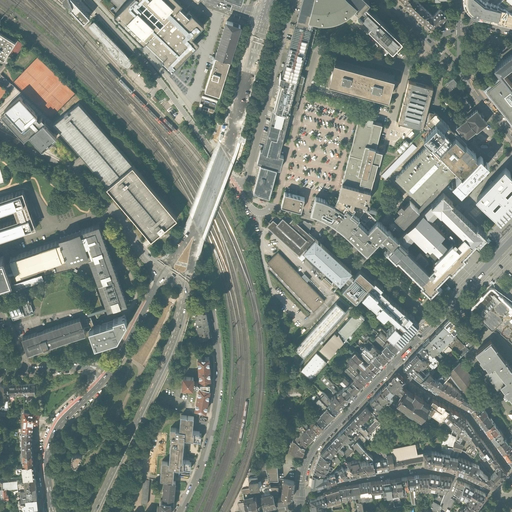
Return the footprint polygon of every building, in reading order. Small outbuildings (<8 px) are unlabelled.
[(61,0),(68,6),(84,23),(90,17),(73,0),(61,0)] [(130,0),(122,8),(119,11),(115,15),(118,18),(120,21),(125,26),(131,31),(136,36),(137,37),(141,42),(142,42),(144,40),(149,45),(152,48),(158,53),(155,56),(172,72),(174,70),(179,65),(185,59),(187,57),(192,52),(199,45),(198,44),(193,38),(195,36),(197,34),(205,26),(193,15),(190,12),(188,15),(186,13),(183,10),(181,8),(179,6),(182,3),(178,0),(130,0)] [(295,24),(311,28),(313,21),(323,22),(331,21),(338,20),(343,17),(349,13),(354,9),(359,14),(366,7),(370,2),(367,0),(301,0),(299,10),(295,24)] [(431,15),(415,0),(408,0),(406,2),(404,4),(414,13),(423,22),(424,21),(431,15)] [(463,0),(464,1),(464,3),(464,4),(464,5),(465,7),(466,8),(467,10),(468,11),(469,12),(470,14),(472,15),(474,16),(476,16),(481,17),(486,19),(486,18),(497,5),(495,3),(493,4),(492,3),(491,2),(490,3),(487,1),(485,0),(463,0)] [(486,18),(486,19),(508,24),(511,25),(511,23),(511,12),(511,13),(511,12),(511,0),(500,0),(497,5),(486,18)] [(372,13),(366,7),(359,14),(358,15),(361,18),(362,17),(370,25),(368,28),(374,34),(392,51),(394,49),(402,41),(391,31),(383,23),(380,20),(372,13)] [(437,27),(441,23),(444,19),(447,16),(440,9),(433,16),(431,15),(424,21),(434,30),(437,27)] [(94,21),(88,26),(105,44),(110,53),(118,61),(128,68),(133,63),(117,45),(94,21)] [(223,58),(230,60),(239,31),(240,25),(232,23),(226,21),(225,26),(225,27),(224,27),(218,48),(215,56),(221,57),(223,58)] [(311,28),(295,24),(290,46),(283,71),(298,75),(299,72),(302,59),(305,49),(306,44),(309,45),(313,45),(317,29),(311,28)] [(0,56),(4,59),(15,41),(0,31),(0,56)] [(25,68),(35,56),(28,50),(18,63),(25,68)] [(495,102),(497,104),(498,105),(499,104),(511,120),(511,119),(511,51),(505,57),(494,67),(499,73),(484,86),(496,101),(495,102)] [(221,57),(215,56),(214,59),(213,63),(212,66),(211,70),(210,74),(209,77),(208,79),(208,81),(207,83),(207,84),(206,87),(205,88),(205,91),(210,92),(212,93),(213,93),(219,95),(220,92),(221,89),(222,86),(222,85),(223,83),(224,81),(224,80),(225,78),(226,74),(226,73),(227,72),(227,71),(228,67),(229,64),(230,60),(223,58),(221,57)] [(392,83),(394,77),(333,62),(328,84),(357,91),(388,99),(389,94),(392,83)] [(281,80),(274,108),(288,112),(295,114),(305,77),(298,75),(283,71),(282,75),(282,74),(281,74),(279,79),(281,80)] [(461,107),(464,111),(471,106),(465,99),(463,101),(458,95),(463,91),(457,84),(458,83),(453,77),(447,82),(447,83),(444,86),(449,91),(455,98),(456,97),(460,102),(458,104),(461,107)] [(413,82),(408,81),(398,122),(400,123),(401,123),(413,126),(419,127),(423,128),(427,111),(433,87),(413,82)] [(37,116),(20,96),(6,109),(4,110),(7,113),(6,113),(5,113),(1,116),(2,117),(0,118),(11,132),(15,135),(17,133),(24,141),(28,137),(30,136),(42,150),(45,148),(56,138),(44,123),(45,122),(42,118),(39,121),(38,119),(36,117),(37,116)] [(107,189),(150,240),(151,241),(159,234),(177,219),(141,176),(132,167),(79,103),(68,113),(66,114),(53,125),(80,157),(82,159),(85,162),(107,189)] [(466,116),(466,117),(476,129),(477,130),(487,121),(483,115),(477,107),(466,116)] [(202,114),(212,117),(214,111),(204,108),(202,114)] [(288,112),(274,108),(270,123),(268,131),(282,135),(288,112)] [(423,128),(422,137),(427,144),(453,168),(460,174),(461,173),(462,174),(477,158),(474,155),(476,153),(466,144),(466,143),(458,136),(458,135),(455,132),(454,133),(448,127),(449,126),(437,115),(437,113),(429,111),(427,111),(423,128)] [(362,119),(358,118),(342,182),(370,189),(371,184),(376,169),(377,162),(379,163),(382,151),(375,149),(382,124),(376,122),(371,121),(373,117),(366,115),(365,120),(362,119)] [(466,137),(476,129),(466,117),(462,121),(456,125),(466,137)] [(282,135),(268,131),(263,151),(260,150),(257,164),(261,164),(253,193),(261,195),(269,197),(277,169),(280,170),(284,156),(277,154),(278,151),(282,135)] [(405,139),(396,149),(398,151),(400,153),(409,143),(406,140),(405,139)] [(381,175),(385,180),(417,148),(412,143),(381,175)] [(440,182),(453,168),(427,144),(395,177),(421,202),(440,182)] [(462,174),(461,173),(460,174),(451,183),(461,192),(477,175),(480,172),(483,168),(488,163),(480,155),(477,158),(462,174)] [(511,174),(506,168),(504,166),(488,182),(475,196),(482,203),(487,208),(500,220),(511,208),(511,207),(511,174)] [(313,205),(311,214),(318,216),(325,220),(333,224),(340,229),(353,241),(367,254),(381,238),(389,246),(391,247),(398,240),(397,239),(381,224),(380,224),(375,218),(368,211),(367,211),(366,209),(370,189),(342,182),(338,196),(334,204),(328,201),(315,197),(313,205)] [(0,240),(1,240),(2,240),(26,231),(28,231),(29,230),(36,228),(34,222),(30,209),(23,190),(0,198),(0,240)] [(459,265),(466,257),(465,256),(464,255),(476,242),(477,243),(478,244),(488,234),(484,230),(477,224),(475,225),(462,212),(452,203),(454,202),(444,192),(437,199),(431,206),(427,210),(423,214),(409,228),(404,233),(403,234),(401,237),(398,240),(391,247),(386,252),(396,261),(397,259),(422,283),(420,285),(430,294),(439,285),(438,284),(437,283),(449,270),(450,271),(451,272),(459,265)] [(304,198),(285,193),(281,205),(289,207),(301,210),(303,202),(304,198)] [(404,228),(420,211),(410,202),(404,208),(401,206),(399,208),(397,210),(400,212),(394,218),(404,228)] [(282,218),(278,223),(276,225),(300,247),(307,240),(282,218)] [(287,225),(303,240),(299,244),(273,220),(272,221),(267,227),(299,257),(305,250),(305,251),(315,239),(292,219),(287,225)] [(308,234),(312,225),(303,222),(300,232),(308,235),(308,234)] [(15,272),(17,278),(21,276),(21,275),(62,260),(67,258),(69,264),(71,264),(73,264),(75,264),(77,264),(79,263),(80,262),(82,262),(84,261),(86,260),(87,259),(89,258),(106,307),(107,310),(108,311),(118,307),(127,304),(99,225),(80,232),(80,231),(74,233),(60,238),(61,240),(10,258),(12,263),(15,272)] [(340,284),(343,280),(349,273),(351,271),(330,253),(315,239),(305,251),(304,252),(307,254),(326,271),(340,284)] [(313,312),(325,301),(303,278),(278,253),(267,264),(313,312)] [(325,272),(326,271),(307,254),(305,257),(304,258),(320,275),(318,277),(320,280),(326,273),(325,272)] [(4,257),(0,258),(0,283),(4,282),(12,280),(10,274),(6,265),(4,257)] [(12,263),(6,265),(10,274),(15,272),(12,263)] [(387,313),(397,322),(411,333),(418,325),(419,324),(418,323),(413,319),(414,318),(412,316),(410,314),(409,315),(393,302),(393,301),(391,299),(390,299),(381,291),(383,288),(375,281),(374,283),(360,270),(354,277),(351,275),(349,273),(343,280),(345,281),(348,283),(342,290),(356,303),(362,296),(363,297),(377,309),(376,310),(376,311),(377,311),(383,316),(383,317),(384,317),(387,313)] [(43,283),(41,277),(35,279),(14,286),(6,289),(9,297),(20,293),(20,291),(37,285),(43,283)] [(323,277),(321,280),(329,287),(331,284),(323,277)] [(96,319),(105,316),(95,290),(87,293),(96,319)] [(511,320),(510,319),(511,317),(511,311),(510,310),(509,309),(509,308),(509,305),(503,299),(500,297),(493,290),(491,290),(478,304),(476,306),(475,308),(473,309),(473,311),(480,318),(491,329),(493,329),(495,327),(498,329),(506,336),(508,336),(508,338),(511,341),(511,320)] [(19,304),(8,308),(10,311),(13,320),(15,319),(33,313),(30,304),(31,303),(31,301),(29,302),(28,299),(19,302),(19,304)] [(318,341),(345,310),(336,301),(294,348),(304,357),(318,341)] [(80,317),(81,319),(107,310),(106,307),(80,317)] [(353,312),(338,329),(346,337),(364,317),(359,312),(357,315),(353,312)] [(194,316),(196,325),(208,322),(206,313),(203,314),(203,313),(200,314),(197,314),(198,315),(194,316)] [(80,317),(81,319),(83,325),(83,324),(84,327),(84,328),(85,332),(89,330),(95,328),(94,326),(90,317),(86,319),(85,315),(80,317)] [(95,328),(89,330),(90,332),(94,345),(95,347),(117,339),(127,322),(124,315),(113,319),(114,321),(95,328)] [(80,317),(22,338),(28,354),(44,349),(45,351),(49,349),(49,347),(86,334),(85,332),(84,328),(84,327),(83,324),(83,325),(81,319),(80,317)] [(460,328),(450,318),(447,321),(444,324),(443,325),(453,335),(460,328)] [(198,333),(199,333),(209,331),(210,331),(209,326),(208,322),(196,325),(198,333)] [(405,340),(411,333),(397,322),(386,335),(391,339),(395,342),(399,346),(405,340)] [(453,335),(443,325),(441,327),(437,331),(436,332),(446,342),(453,335)] [(209,331),(199,333),(200,342),(208,341),(207,340),(208,339),(210,338),(209,331)] [(442,352),(449,345),(446,342),(436,332),(434,334),(432,336),(431,338),(429,339),(439,349),(442,352)] [(380,333),(377,336),(390,347),(394,351),(397,349),(399,346),(395,342),(391,339),(388,342),(387,340),(387,339),(380,333)] [(333,334),(320,350),(329,357),(342,341),(338,334),(336,336),(333,334)] [(462,343),(453,335),(446,342),(449,345),(461,356),(469,350),(462,343)] [(382,349),(386,352),(390,356),(392,353),(394,351),(390,347),(377,336),(375,339),(382,345),(383,345),(384,346),(382,349)] [(436,351),(439,349),(429,339),(427,342),(425,344),(423,346),(435,357),(439,353),(436,351)] [(496,347),(490,340),(483,345),(484,345),(475,352),(481,358),(480,359),(483,364),(484,363),(488,368),(484,371),(497,387),(501,384),(505,389),(504,390),(507,394),(508,394),(511,398),(511,367),(511,366),(510,365),(509,364),(508,363),(509,363),(508,362),(505,359),(496,348),(496,347)] [(372,345),(369,349),(376,355),(379,352),(372,345)] [(439,361),(435,357),(423,346),(421,348),(419,350),(416,352),(425,361),(426,360),(428,359),(428,358),(428,357),(430,359),(429,360),(431,362),(429,364),(433,368),(439,361)] [(362,350),(375,362),(380,367),(382,364),(384,362),(380,359),(379,358),(376,355),(373,357),(372,356),(373,356),(372,355),(364,348),(362,350)] [(379,351),(379,352),(376,355),(379,358),(380,359),(384,362),(386,360),(390,356),(386,352),(382,349),(380,352),(379,352),(379,351)] [(361,351),(359,353),(368,361),(369,361),(367,364),(371,367),(372,367),(375,371),(377,369),(380,367),(375,362),(362,350),(361,351)] [(310,379),(326,362),(316,352),(300,370),(310,379)] [(355,352),(351,356),(368,371),(372,375),(373,373),(375,371),(372,367),(371,367),(367,364),(367,363),(365,366),(360,361),(362,359),(355,352)] [(426,362),(425,361),(416,352),(413,356),(410,359),(416,365),(416,366),(418,368),(421,366),(423,368),(425,365),(424,364),(426,362)] [(443,357),(439,353),(435,357),(439,361),(439,362),(443,357)] [(360,371),(364,374),(364,375),(368,379),(370,377),(372,375),(368,371),(351,356),(347,360),(355,367),(357,365),(362,369),(360,371)] [(417,373),(420,370),(418,368),(416,366),(416,365),(410,359),(406,363),(403,366),(414,376),(417,373)] [(212,391),(209,391),(210,390),(211,390),(211,388),(211,385),(211,383),(212,383),(210,360),(198,361),(199,371),(200,384),(199,384),(197,385),(196,386),(195,386),(195,380),(183,379),(183,392),(194,393),(195,388),(196,388),(197,389),(198,390),(199,390),(197,401),(195,413),(207,415),(212,391)] [(457,360),(446,370),(449,374),(463,391),(469,398),(474,404),(478,401),(470,392),(467,388),(475,381),(471,376),(459,361),(457,360)] [(347,365),(346,366),(359,379),(364,383),(366,381),(368,379),(364,375),(364,374),(360,371),(358,373),(357,372),(349,364),(347,366),(347,365)] [(352,380),(356,383),(356,384),(360,387),(362,385),(364,383),(359,379),(346,366),(345,367),(346,368),(344,369),(352,377),(353,377),(354,378),(352,380)] [(420,381),(426,375),(420,370),(417,373),(414,376),(415,378),(420,381)] [(438,380),(434,378),(429,387),(435,390),(437,391),(442,382),(443,380),(449,374),(446,370),(438,378),(438,380)] [(429,372),(426,375),(420,381),(423,383),(424,384),(426,385),(429,387),(434,378),(431,376),(432,375),(429,372)] [(397,392),(402,387),(397,383),(402,377),(397,373),(386,384),(390,388),(394,392),(395,390),(397,392)] [(330,386),(333,384),(323,374),(319,378),(329,388),(330,386)] [(343,376),(340,379),(351,389),(354,393),(357,391),(360,387),(356,384),(356,383),(352,380),(349,384),(348,382),(348,381),(343,376)] [(345,387),(341,392),(344,395),(345,395),(348,399),(352,396),(354,393),(351,389),(340,379),(337,381),(343,387),(344,386),(345,387)] [(443,380),(442,382),(437,391),(442,394),(446,396),(451,386),(452,385),(443,380)] [(8,383),(0,383),(0,385),(0,396),(4,396),(4,397),(9,397),(9,395),(9,393),(8,384),(8,383)] [(390,388),(386,384),(384,387),(380,390),(384,394),(391,400),(396,394),(394,392),(390,388)] [(303,386),(278,386),(279,397),(285,396),(285,395),(302,395),(301,390),(303,390),(303,386)] [(333,392),(333,393),(339,399),(340,399),(344,404),(346,401),(348,399),(345,395),(344,395),(341,392),(338,395),(337,393),(333,389),(334,388),(333,386),(330,386),(329,388),(333,392)] [(463,396),(463,395),(459,393),(460,391),(451,386),(446,396),(453,400),(459,403),(463,396)] [(401,396),(405,390),(402,387),(397,392),(401,396)] [(384,394),(380,390),(378,393),(375,395),(379,399),(385,405),(391,400),(384,394)] [(413,395),(405,390),(401,396),(397,404),(421,419),(427,409),(430,404),(423,400),(424,398),(419,395),(415,392),(413,395)] [(333,393),(328,398),(334,404),(335,405),(339,409),(341,406),(344,404),(340,399),(339,399),(333,393)] [(324,394),(319,399),(331,410),(334,414),(337,411),(339,409),(335,405),(334,404),(328,398),(324,394)] [(379,399),(375,395),(373,398),(370,401),(374,405),(376,407),(379,409),(379,412),(385,405),(379,399)] [(474,404),(469,398),(468,399),(463,396),(459,403),(463,405),(469,408),(474,404)] [(485,396),(478,401),(474,404),(469,408),(471,411),(473,414),(481,408),(480,406),(487,400),(485,396)] [(325,408),(320,413),(321,414),(324,417),(328,421),(331,417),(334,414),(331,410),(319,399),(319,398),(315,402),(322,408),(323,408),(324,407),(325,408)] [(432,399),(430,404),(427,409),(441,418),(450,407),(432,399)] [(374,405),(370,401),(368,403),(365,406),(369,409),(372,412),(376,407),(374,405)] [(495,407),(492,403),(483,410),(481,408),(473,414),(475,416),(478,419),(487,412),(495,407)] [(396,415),(385,405),(379,412),(383,416),(380,420),(370,431),(372,433),(368,437),(372,440),(396,415)] [(369,409),(365,406),(362,410),(358,414),(361,417),(364,420),(372,412),(369,409)] [(450,407),(441,418),(433,427),(436,429),(446,419),(449,423),(458,412),(450,407)] [(39,412),(24,410),(23,418),(22,428),(32,429),(33,419),(38,420),(39,412)] [(379,412),(375,416),(380,420),(383,416),(379,412)] [(458,412),(449,423),(453,425),(453,428),(451,434),(455,436),(459,427),(466,418),(458,412)] [(489,415),(487,412),(478,419),(481,424),(484,428),(493,421),(491,418),(492,418),(490,414),(489,415)] [(316,416),(314,418),(319,422),(323,426),(325,423),(328,421),(324,417),(321,414),(317,417),(316,416)] [(361,417),(358,414),(355,416),(353,418),(357,421),(360,424),(364,420),(361,417)] [(380,420),(375,416),(373,418),(375,420),(367,428),(370,431),(380,420)] [(160,480),(160,482),(164,483),(172,484),(173,482),(174,469),(175,470),(190,471),(191,465),(189,465),(189,463),(182,462),(184,443),(184,441),(200,442),(201,437),(199,436),(199,434),(192,434),(193,419),(181,418),(180,422),(179,433),(176,432),(170,431),(169,439),(171,439),(169,465),(167,465),(167,464),(161,464),(160,480)] [(315,427),(318,431),(320,428),(323,426),(319,422),(314,418),(312,420),(313,420),(310,423),(311,423),(315,427)] [(357,421),(353,418),(350,421),(349,423),(352,426),(355,429),(360,424),(357,421)] [(474,428),(466,418),(459,427),(455,436),(454,441),(459,442),(462,433),(468,438),(474,428)] [(310,433),(313,436),(316,434),(318,431),(315,427),(311,423),(308,426),(307,425),(307,424),(304,421),(301,424),(310,433)] [(495,424),(493,421),(484,428),(487,432),(490,436),(498,430),(494,425),(495,424)] [(352,426),(349,423),(346,426),(344,428),(347,431),(351,434),(355,429),(352,426)] [(304,431),(301,434),(304,437),(305,438),(309,441),(311,438),(313,436),(310,433),(301,424),(298,427),(302,431),(303,430),(304,431)] [(365,427),(364,428),(360,424),(355,429),(362,436),(364,434),(368,437),(372,433),(370,431),(367,428),(365,427)] [(32,429),(22,428),(22,432),(21,432),(21,442),(22,446),(32,445),(32,437),(32,429)] [(347,431),(344,428),(341,432),(338,435),(341,438),(344,441),(346,443),(348,441),(349,442),(354,437),(351,434),(347,431)] [(480,438),(474,428),(468,438),(470,441),(474,443),(480,438)] [(503,434),(499,429),(498,430),(490,436),(496,443),(504,438),(502,435),(503,434)] [(298,436),(297,435),(293,439),(299,443),(304,446),(307,443),(309,441),(305,438),(304,437),(301,434),(300,433),(298,436)] [(341,438),(338,435),(335,438),(332,441),(335,444),(339,447),(344,441),(341,438)] [(505,437),(504,438),(496,443),(500,449),(502,452),(511,444),(511,438),(508,441),(505,437)] [(76,460),(83,450),(82,449),(85,447),(88,445),(91,443),(97,440),(96,438),(90,442),(87,444),(86,442),(83,444),(84,444),(79,448),(78,448),(77,448),(76,448),(75,448),(74,449),(73,450),(72,451),(72,452),(72,453),(72,454),(72,455),(72,456),(73,457),(73,458),(74,459),(73,465),(74,469),(76,469),(75,465),(76,460)] [(493,455),(480,438),(474,443),(477,448),(482,454),(483,453),(484,455),(486,454),(496,469),(501,465),(493,455)] [(292,439),(287,449),(295,452),(301,454),(303,450),(304,446),(299,443),(293,439),(292,439)] [(335,444),(332,441),(329,444),(327,446),(330,449),(334,453),(339,447),(335,444)] [(346,443),(344,441),(339,447),(344,453),(350,448),(349,446),(346,443)] [(356,441),(353,444),(357,448),(366,457),(369,458),(369,459),(372,458),(372,457),(356,441)] [(449,456),(458,458),(458,457),(463,444),(459,442),(454,441),(450,455),(449,456)] [(474,443),(470,441),(465,448),(473,454),(477,448),(474,443)] [(401,446),(406,464),(422,461),(424,460),(423,453),(422,452),(417,453),(415,443),(401,446)] [(511,444),(502,452),(504,455),(507,460),(511,456),(511,444)] [(32,445),(22,446),(22,449),(21,449),(22,459),(23,459),(23,463),(33,462),(32,454),(32,445)] [(284,448),(280,446),(278,455),(278,456),(284,458),(287,449),(284,448)] [(330,449),(327,446),(323,450),(320,453),(325,456),(329,458),(331,455),(334,453),(330,449)] [(406,464),(401,446),(390,448),(391,453),(395,466),(400,465),(406,464)] [(350,448),(344,453),(341,456),(344,460),(353,452),(353,451),(350,448)] [(386,468),(389,468),(387,458),(386,454),(385,453),(382,450),(380,451),(383,454),(384,459),(381,460),(383,469),(386,468)] [(434,466),(431,452),(431,451),(423,453),(424,460),(425,465),(428,465),(434,466)] [(442,467),(443,454),(438,454),(439,453),(436,453),(436,452),(431,452),(434,466),(437,467),(442,467)] [(325,456),(320,453),(319,456),(317,460),(323,463),(327,465),(330,458),(329,458),(325,456)] [(395,466),(391,453),(386,454),(387,458),(389,468),(392,467),(395,466)] [(456,472),(458,458),(449,456),(450,455),(443,454),(442,467),(445,468),(448,469),(456,472)] [(463,474),(472,462),(458,457),(458,458),(456,472),(460,473),(463,474)] [(373,460),(372,458),(369,459),(370,461),(368,462),(368,461),(365,462),(361,463),(367,471),(367,473),(371,472),(375,471),(374,466),(373,460)] [(383,469),(381,460),(381,458),(373,460),(374,466),(375,471),(380,470),(383,469)] [(278,479),(277,460),(264,462),(266,468),(268,476),(269,480),(278,479)] [(323,463),(317,460),(316,463),(314,467),(320,469),(331,472),(334,468),(327,465),(323,463)] [(359,460),(347,463),(355,474),(356,475),(361,474),(367,473),(367,471),(361,463),(359,460)] [(23,463),(17,464),(18,468),(21,468),(23,469),(24,476),(35,474),(33,462),(23,463)] [(336,465),(338,468),(344,478),(347,477),(349,477),(344,470),(338,462),(336,465)] [(347,467),(344,470),(349,477),(353,476),(356,475),(355,474),(347,463),(346,462),(344,464),(346,467),(347,467)] [(477,480),(483,471),(480,469),(478,471),(476,469),(479,465),(472,462),(463,474),(471,478),(477,480)] [(507,474),(501,465),(496,469),(490,475),(498,482),(502,478),(507,474)] [(314,487),(330,482),(337,480),(336,477),(335,471),(334,468),(331,472),(328,475),(318,474),(312,473),(311,479),(310,486),(314,487)] [(338,468),(335,471),(336,477),(337,480),(340,479),(344,478),(338,468)] [(482,483),(488,475),(483,471),(477,480),(479,482),(482,483)] [(35,474),(24,476),(24,482),(22,482),(21,481),(17,481),(18,487),(21,487),(36,485),(35,474)] [(252,488),(259,487),(258,479),(257,475),(248,477),(250,489),(252,488)] [(498,482),(490,475),(489,477),(488,475),(482,483),(490,487),(492,487),(494,486),(498,482)] [(268,476),(258,479),(259,487),(260,488),(270,485),(269,480),(268,476)] [(415,487),(415,485),(419,485),(419,476),(411,477),(407,478),(409,487),(413,487),(415,487)] [(423,476),(419,476),(419,485),(419,490),(427,490),(427,489),(429,476),(423,476)] [(435,476),(429,476),(427,489),(436,490),(436,489),(440,477),(435,476)] [(445,478),(440,477),(436,489),(445,491),(451,478),(445,478)] [(399,479),(395,480),(397,490),(399,496),(399,499),(405,498),(404,493),(403,491),(401,479),(399,479)] [(283,480),(281,496),(287,496),(292,496),(293,490),(294,481),(289,481),(283,480)] [(386,481),(383,481),(384,494),(384,499),(387,498),(388,503),(393,502),(393,497),(391,491),(390,480),(386,481)] [(392,480),(390,480),(391,491),(393,497),(399,496),(397,490),(395,480),(392,480)] [(459,496),(463,484),(461,483),(457,480),(454,485),(456,487),(454,494),(459,496)] [(17,481),(2,482),(2,483),(3,489),(6,489),(18,487),(17,481)] [(377,482),(370,483),(372,495),(384,494),(383,481),(377,482)] [(149,484),(143,483),(141,507),(147,508),(149,484)] [(164,483),(162,503),(171,504),(173,504),(174,493),(175,484),(172,484),(164,483)] [(365,484),(358,485),(361,499),(365,498),(365,496),(369,495),(369,497),(373,496),(372,495),(370,483),(365,484)] [(463,498),(470,486),(467,485),(463,484),(459,496),(463,498)] [(36,485),(21,487),(22,498),(26,498),(37,496),(36,485)] [(270,485),(260,488),(261,495),(272,492),(271,486),(270,485)] [(358,485),(353,486),(347,486),(345,487),(346,497),(349,497),(358,495),(358,496),(358,501),(361,500),(361,499),(358,485)] [(419,485),(415,485),(415,487),(415,491),(413,491),(413,487),(409,487),(409,489),(412,505),(415,505),(414,498),(416,497),(418,497),(419,490),(419,485)] [(468,498),(475,489),(472,487),(470,486),(463,498),(467,500),(468,498)] [(330,492),(324,494),(327,503),(341,499),(339,489),(330,492)] [(468,498),(470,500),(479,507),(480,505),(481,504),(487,497),(486,494),(475,489),(468,498)] [(273,506),(276,505),(275,502),(275,500),(274,499),(274,497),(272,492),(261,495),(262,502),(263,508),(273,506)] [(320,495),(309,499),(311,505),(311,509),(325,507),(328,506),(327,503),(324,494),(320,495)] [(37,496),(26,498),(26,502),(20,503),(20,507),(21,507),(38,505),(37,496)] [(291,497),(292,496),(287,496),(281,496),(277,496),(274,497),(274,499),(275,500),(275,502),(276,505),(280,503),(283,502),(284,501),(291,498),(291,497)] [(249,511),(252,511),(258,510),(256,500),(255,498),(244,501),(245,511),(249,511)] [(479,507),(470,500),(467,506),(474,511),(475,511),(478,508),(479,507)] [(439,511),(441,507),(433,502),(430,511),(439,511)] [(157,510),(156,511),(170,511),(170,509),(171,504),(162,503),(160,503),(159,510),(157,510)] [(460,509),(458,511),(474,511),(467,506),(464,503),(460,509)]
